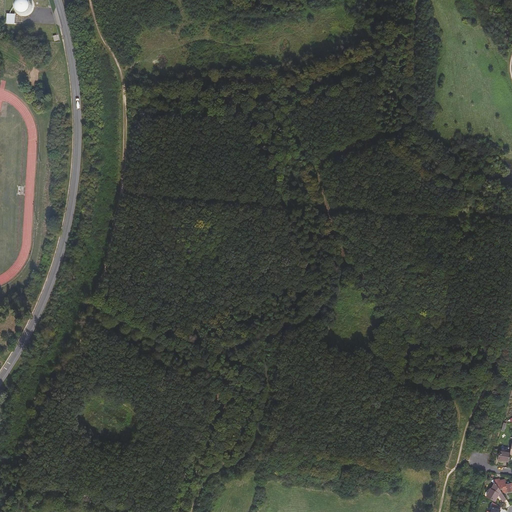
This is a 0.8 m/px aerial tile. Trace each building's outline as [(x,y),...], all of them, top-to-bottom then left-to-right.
[(29,12),(30,9),(29,6),(28,3),(25,1),(22,0),(18,1),(16,3),(14,5),(13,9),(13,12),(15,15),(18,17),(21,17),(25,17),(27,15),(29,12)] [(498,459),(508,461),(510,454),(510,453),(500,451),(498,459)] [(500,480),(493,481),(495,484),(499,489),(503,488),(504,493),(511,492),(511,484),(506,485),(505,481),(500,481),(500,480)] [(499,489),(495,484),(491,490),(491,489),(487,496),(494,501),(497,495),(504,504),(507,502),(499,489)] [(499,511),(501,507),(492,502),(491,508),(492,509),(490,511),(499,511)]
